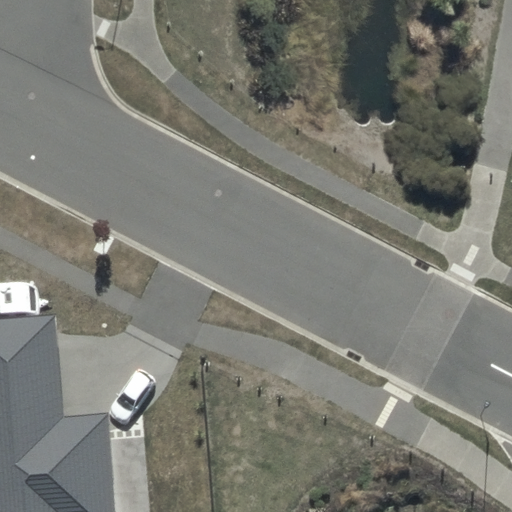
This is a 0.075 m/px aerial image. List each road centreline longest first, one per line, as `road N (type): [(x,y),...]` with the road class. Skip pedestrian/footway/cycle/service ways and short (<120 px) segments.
road 1 (residential): [(32,127),(511,376)]
road 2 (residential): [(32,127),(45,0)]
